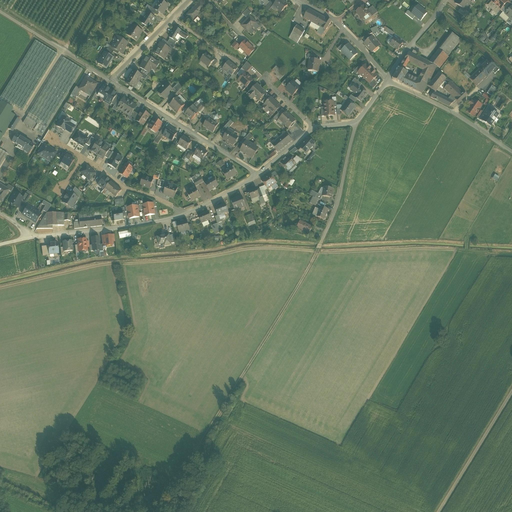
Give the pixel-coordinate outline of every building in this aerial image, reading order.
[(162,15),(168,5),(160,0),(154,10),(159,13),(162,15)] [(281,13),(288,6),(281,0),(278,0),(274,5),(270,9),(275,13),(278,10),(281,13)] [(469,4),(462,0),(457,0),(455,4),(461,8),(465,11),(465,10),(469,4)] [(493,0),(489,4),(490,5),(490,8),(492,10),(501,0),(493,0)] [(507,1),(505,0),(501,0),(492,10),(495,12),(498,12),(498,13),(502,8),(508,2),(507,1)] [(507,0),(507,1),(508,2),(502,8),(505,10),(511,3),(507,0)] [(200,2),(187,15),(196,24),(200,20),(197,17),(206,8),(200,2)] [(270,9),(274,5),(270,2),(269,3),(265,7),(264,8),(268,11),(270,9)] [(157,16),(159,13),(154,10),(147,5),(145,9),(155,15),(157,16)] [(367,10),(364,6),(356,12),(362,20),(363,19),(370,13),(367,10)] [(370,13),(372,17),(378,13),(372,6),(367,10),(370,13)] [(411,14),(421,22),(427,13),(418,6),(411,14)] [(511,6),(507,12),(505,10),(499,16),(506,22),(509,18),(511,15),(511,6)] [(154,18),(155,15),(145,9),(144,8),(142,10),(147,13),(154,18)] [(465,11),(461,8),(458,12),(465,18),(468,13),(465,10),(465,11)] [(247,9),(242,14),(246,18),(251,13),(247,9)] [(327,19),(309,9),(304,19),(311,22),(308,26),(318,31),(317,33),(322,36),(325,31),(331,22),(327,19)] [(147,13),(141,23),(150,28),(156,19),(154,18),(147,13)] [(370,13),(363,19),(365,22),(372,17),(370,13)] [(257,23),(250,17),(241,26),(248,32),(251,35),(254,32),(251,29),(253,27),(256,30),(259,27),(256,24),(257,23)] [(187,27),(191,23),(186,18),(182,23),(187,27)] [(136,28),(133,25),(132,26),(130,29),(131,30),(127,36),(136,42),(143,32),(136,28)] [(305,31),(296,26),(289,38),(297,43),(305,31)] [(392,37),(394,33),(385,27),(384,29),(386,31),(383,35),(385,36),(387,34),(392,37)] [(175,28),(169,38),(171,39),(175,42),(175,41),(176,42),(177,43),(178,42),(179,42),(180,39),(179,37),(180,37),(185,40),(188,36),(175,28)] [(438,48),(448,56),(460,40),(451,33),(438,48)] [(483,42),(488,36),(484,33),(479,40),(483,42)] [(496,34),(489,40),(492,43),(498,37),(496,34)] [(114,45),(112,48),(119,52),(122,55),(125,50),(124,50),(128,43),(116,36),(113,40),(118,43),(116,46),(114,45)] [(379,47),(371,37),(365,42),(364,43),(364,44),(365,43),(367,46),(367,47),(372,53),(373,53),(372,52),(378,46),(379,47)] [(387,43),(398,51),(402,44),(392,37),(387,43)] [(169,48),(169,49),(172,51),(175,47),(173,46),(168,43),(162,39),(160,43),(169,48)] [(23,110),(57,54),(35,41),(0,97),(0,101),(1,102),(12,109),(14,105),(23,110)] [(239,47),(248,56),(254,50),(245,41),(239,47)] [(169,48),(160,43),(154,54),(164,60),(168,53),(167,52),(169,49),(169,48)] [(344,54),(350,61),(357,54),(348,44),(345,47),(342,50),(345,54),(344,54)] [(108,49),(114,52),(117,55),(119,52),(112,48),(110,46),(108,49)] [(429,62),(439,68),(448,57),(439,50),(429,62)] [(423,70),(428,62),(417,56),(412,54),(409,52),(404,61),(408,63),(423,70)] [(106,69),(113,58),(111,57),(105,53),(104,53),(97,64),(106,69)] [(214,61),(206,54),(200,61),(209,68),(211,65),(214,61)] [(142,69),(149,73),(152,69),(155,71),(159,64),(147,56),(140,68),(142,69)] [(82,70),(63,58),(23,123),(42,135),(82,70)] [(318,73),(320,61),(314,60),(310,59),(308,71),(318,73)] [(483,66),(479,69),(486,77),(487,77),(496,67),(488,60),(486,62),(484,60),(481,63),(483,66)] [(228,62),(222,69),(231,76),(233,74),(237,69),(234,66),(234,67),(228,62)] [(242,68),(246,72),(252,66),(247,62),(242,68)] [(428,62),(423,70),(418,80),(407,74),(401,84),(421,94),(424,90),(431,78),(439,68),(429,62),(428,62)] [(358,73),(364,78),(372,71),(370,69),(371,69),(369,67),(366,65),(361,69),(358,73)] [(276,75),(280,71),(276,67),(272,71),(276,75)] [(358,73),(361,69),(358,67),(353,72),(356,75),(358,73)] [(240,71),(238,73),(241,77),(245,73),(245,74),(246,72),(242,68),(240,71)] [(405,72),(399,69),(392,80),(401,84),(407,74),(408,73),(405,72)] [(486,77),(479,69),(469,79),(477,86),(486,77)] [(139,75),(133,71),(129,77),(139,82),(142,78),(142,77),(139,75)] [(275,76),(279,80),(285,75),(280,71),(276,75),(275,76)] [(369,84),(370,84),(373,81),(377,76),(374,73),(375,73),(373,71),(373,72),(372,71),(364,78),(369,84)] [(246,87),(253,81),(245,74),(245,73),(241,77),(240,78),(239,78),(238,79),(238,81),(239,82),(240,82),(246,87)] [(446,79),(439,73),(428,86),(435,92),(445,81),(446,79)] [(139,82),(129,77),(126,82),(135,88),(139,82)] [(288,77),(282,84),(286,88),(292,81),(288,77)] [(97,85),(86,78),(79,89),(78,90),(80,91),(90,97),(97,85)] [(355,85),(359,88),(362,85),(354,79),(351,84),(353,86),(354,86),(355,85)] [(451,96),(448,99),(454,102),(456,100),(459,104),(467,96),(464,92),(463,93),(451,82),(447,79),(446,79),(445,81),(448,84),(444,89),(451,96)] [(285,89),(292,96),(300,87),(293,81),(285,89)] [(377,85),(373,81),(370,84),(369,84),(368,85),(373,89),(377,85)] [(158,93),(164,100),(170,94),(169,93),(172,90),(166,84),(163,87),(162,88),(163,88),(158,93)] [(173,89),(177,93),(179,91),(183,88),(178,84),(173,89)] [(266,94),(257,85),(247,95),(252,100),(255,97),(259,101),(266,94)] [(354,97),(361,102),(367,94),(359,88),(355,85),(354,86),(353,86),(350,90),(356,95),(354,97)] [(78,90),(79,89),(75,87),(71,95),(76,98),(80,91),(78,90)] [(106,89),(103,87),(102,88),(97,96),(100,98),(100,99),(104,101),(111,90),(106,88),(106,89)] [(117,95),(111,90),(104,101),(110,106),(111,104),(116,96),(117,95)] [(148,99),(154,93),(152,90),(145,96),(148,99)] [(449,107),(454,102),(448,99),(434,93),(430,98),(449,107)] [(262,103),(269,96),(266,94),(259,101),(262,103)] [(119,98),(116,96),(111,104),(115,106),(117,102),(119,98)] [(269,96),(262,103),(264,105),(271,98),(269,96)] [(347,102),(350,104),(352,101),(345,96),(343,99),(347,102)] [(177,98),(169,106),(172,109),(173,108),(178,113),(185,105),(177,98)] [(280,107),(271,98),(264,105),(261,108),(266,113),(269,110),(273,114),(276,111),(280,107)] [(130,103),(124,99),(121,104),(117,109),(119,110),(124,113),(130,103)] [(185,114),(191,121),(199,113),(204,106),(201,104),(203,103),(200,100),(197,103),(196,103),(188,111),(185,114)] [(324,108),(325,117),(334,116),(334,108),(333,102),(328,102),(327,101),(325,102),(324,103),(324,108)] [(479,109),(481,105),(474,101),(473,102),(472,101),(469,105),(471,106),(466,112),(473,117),(476,113),(477,113),(480,110),(479,109)] [(12,109),(1,102),(0,104),(0,134),(2,136),(7,129),(12,132),(19,121),(14,118),(15,116),(10,113),(12,109)] [(121,104),(117,102),(115,106),(112,109),(117,112),(119,110),(117,109),(121,104)] [(347,102),(341,110),(349,116),(355,108),(350,104),(347,102)] [(137,107),(130,103),(124,113),(129,116),(130,117),(133,112),(137,107)] [(205,108),(200,114),(203,116),(207,111),(208,110),(205,108)] [(494,112),(494,111),(489,108),(485,113),(483,116),(486,118),(483,121),(484,121),(483,122),(486,124),(486,123),(490,126),(498,115),(494,112)] [(150,116),(142,111),(139,116),(136,121),(143,126),(150,116)] [(483,116),(485,113),(482,111),(477,119),(483,123),(483,122),(484,121),(483,121),(486,118),(483,116)] [(137,114),(133,112),(130,117),(129,116),(127,118),(132,122),(137,114)] [(295,122),(286,112),(285,113),(282,116),(279,119),(279,120),(289,129),(295,122)] [(209,131),(213,133),(218,125),(216,124),(217,122),(217,120),(219,120),(217,115),(215,115),(215,113),(210,114),(211,116),(209,120),(207,119),(203,126),(209,130),(209,131)] [(282,116),(279,113),(278,113),(273,119),(277,122),(279,120),(279,119),(282,116)] [(69,123),(70,122),(62,117),(60,120),(59,120),(58,123),(58,124),(56,126),(64,131),(65,130),(69,123)] [(155,119),(152,124),(148,129),(149,129),(156,134),(159,130),(161,127),(160,127),(162,123),(155,119)] [(75,127),(69,123),(65,130),(70,134),(75,127)] [(177,133),(169,128),(165,132),(163,136),(164,136),(172,142),(174,138),(177,133)] [(223,139),(233,146),(238,138),(228,131),(223,139)] [(88,139),(78,133),(73,141),(83,147),(88,139)] [(246,142),(248,141),(253,137),(250,133),(240,143),(243,146),(246,142)] [(278,153),(292,141),(285,133),(275,142),(274,140),(270,143),(278,153)] [(34,145),(16,134),(11,142),(23,149),(22,150),(29,154),(34,145)] [(162,137),(159,135),(153,144),(157,147),(162,137)] [(180,142),(177,140),(174,144),(177,146),(177,147),(185,153),(192,142),(183,137),(180,142)] [(315,145),(308,138),(299,148),(302,151),(306,154),(309,151),(315,145)] [(96,155),(103,144),(97,141),(90,152),(96,155)] [(240,151),(252,158),(258,149),(246,142),(243,146),(240,151)] [(109,151),(110,149),(103,144),(96,155),(103,160),(105,157),(109,151)] [(56,152),(44,145),(37,155),(50,163),(56,152)] [(208,153),(199,147),(194,155),(193,158),(200,163),(202,160),(203,161),(208,153)] [(107,159),(106,162),(115,168),(122,157),(113,151),(111,153),(107,159)] [(190,152),(188,151),(181,161),(183,162),(185,161),(190,152)] [(193,154),(190,152),(185,161),(188,163),(193,154)] [(315,155),(311,152),(308,156),(304,161),(308,163),(315,155)] [(69,168),(74,160),(66,155),(61,163),(69,168)] [(292,160),(289,156),(281,163),(290,174),(297,168),(294,166),(298,162),(295,158),(292,160)] [(130,174),(133,168),(126,164),(125,165),(123,168),(121,171),(119,174),(127,179),(130,174)] [(95,173),(86,166),(80,173),(89,181),(95,173)] [(232,167),(223,173),(227,180),(232,177),(232,178),(236,175),(232,167)] [(270,175),(261,181),(265,186),(263,187),(265,193),(267,190),(276,184),(273,179),(270,175)] [(105,190),(111,182),(104,176),(98,184),(105,190)] [(153,180),(143,177),(140,186),(150,189),(153,180)] [(197,180),(195,177),(191,179),(196,187),(199,185),(197,180)] [(214,179),(205,184),(210,192),(214,189),(213,189),(218,186),(216,183),(214,179)] [(165,182),(158,180),(157,186),(163,188),(165,182)] [(105,191),(106,190),(116,198),(122,191),(111,182),(105,190),(102,193),(104,195),(106,192),(105,191)] [(166,186),(163,195),(169,197),(174,199),(177,189),(178,186),(168,183),(167,186),(166,186)] [(8,191),(8,190),(6,189),(0,185),(0,201),(1,202),(8,191)] [(331,198),(333,189),(324,187),(322,196),(322,197),(331,198)] [(258,197),(259,197),(259,196),(257,190),(256,188),(248,192),(252,202),(252,203),(253,204),(259,201),(258,199),(258,198),(258,197)] [(196,189),(187,194),(192,202),(200,197),(196,189)] [(322,197),(322,196),(312,191),(310,195),(315,198),(317,199),(320,201),(322,196),(322,197)] [(23,199),(22,201),(25,203),(30,196),(26,193),(24,193),(22,198),(23,199)] [(77,198),(69,193),(66,196),(64,199),(62,203),(71,208),(77,198)] [(22,201),(23,199),(22,198),(20,197),(20,195),(18,195),(15,194),(13,194),(9,201),(9,202),(13,205),(14,206),(16,206),(18,207),(22,201)] [(242,197),(231,201),(234,211),(236,210),(237,213),(245,210),(244,207),(246,207),(242,197)] [(317,199),(315,198),(312,197),(309,203),(314,206),(317,199)] [(42,211),(46,213),(51,205),(44,201),(42,204),(45,206),(42,211)] [(132,207),(128,208),(128,212),(129,215),(129,219),(139,217),(138,211),(136,203),(132,204),(132,207)] [(152,204),(143,205),(144,210),(145,216),(155,215),(154,211),(154,208),(153,208),(153,204),(152,204)] [(215,208),(218,216),(218,217),(219,216),(228,213),(225,204),(215,208)] [(41,215),(27,207),(22,215),(36,223),(41,215)] [(324,220),(328,210),(321,207),(319,210),(316,209),(313,215),(317,217),(316,217),(324,220)] [(122,211),(113,213),(115,221),(123,219),(123,217),(122,211)] [(208,212),(198,216),(201,224),(212,220),(208,212)] [(64,213),(46,213),(36,229),(52,229),(52,226),(64,226),(64,221),(64,214),(64,213)] [(94,213),(78,215),(79,223),(79,229),(101,226),(101,218),(102,218),(102,213),(94,213)] [(252,215),(245,218),(248,224),(255,221),(252,215)] [(187,221),(176,223),(179,233),(189,231),(188,226),(187,221)] [(297,228),(309,234),(312,227),(300,222),(297,228)] [(220,231),(217,224),(211,226),(214,233),(220,231)] [(169,235),(157,237),(159,245),(164,244),(164,247),(171,245),(169,235)] [(111,237),(104,237),(105,242),(102,243),(103,246),(112,245),(112,242),(111,237)] [(98,238),(92,239),(92,245),(93,251),(99,250),(100,250),(99,246),(98,238)] [(86,240),(77,240),(78,245),(78,252),(79,252),(87,251),(87,248),(86,242),(86,240)] [(71,241),(63,242),(63,248),(64,252),(72,251),(71,241)] [(57,243),(48,244),(48,246),(49,255),(58,254),(57,243)] [(49,255),(48,246),(41,247),(42,256),(49,255)]
